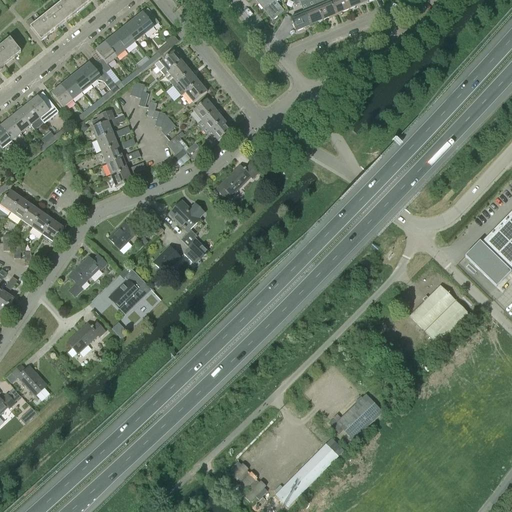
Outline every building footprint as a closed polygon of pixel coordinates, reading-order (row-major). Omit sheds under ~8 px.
[(78,12),(68,0),(65,0),(30,29),(41,42),(78,12)] [(68,0),(78,12),(93,0),(68,0)] [(254,0),(262,10),(274,0),(273,0),(254,0)] [(274,0),(262,10),(272,22),(284,12),(275,2),(277,0),(279,2),(280,0),(274,0)] [(335,0),(330,2),(336,16),(349,11),(344,0),(335,0)] [(344,0),(349,11),(362,5),(359,0),(344,0)] [(336,16),(330,2),(317,8),(323,22),(336,16)] [(317,8),(304,13),(309,27),(323,22),(317,8)] [(133,21),(144,36),(154,28),(158,25),(159,25),(147,10),(147,11),(143,14),(133,21)] [(309,27),(304,13),(290,19),(296,33),(309,27)] [(133,21),(123,29),(135,44),(144,36),(133,21)] [(135,44),(123,29),(114,36),(126,51),(135,44)] [(114,36),(105,44),(116,59),(126,51),(114,36)] [(10,40),(0,47),(0,69),(20,53),(10,40)] [(116,59),(105,44),(95,52),(102,61),(98,65),(105,74),(111,70),(107,66),(116,59)] [(167,44),(157,51),(161,57),(171,49),(167,44)] [(161,57),(157,51),(157,52),(158,53),(149,61),(152,65),(161,57)] [(168,74),(182,63),(173,53),(160,64),(164,69),(160,72),(164,77),(168,74)] [(152,65),(149,61),(146,58),(137,65),(139,68),(142,72),(152,65)] [(182,63),(168,74),(176,84),(190,73),(182,63)] [(118,91),(114,85),(108,77),(102,77),(100,78),(89,64),(79,72),(91,86),(97,81),(98,82),(103,82),(110,92),(113,95),(118,91)] [(142,72),(139,68),(130,76),(133,80),(142,72)] [(79,72),(70,79),(82,94),(91,86),(79,72)] [(198,83),(190,73),(176,84),(185,94),(198,83)] [(119,81),(114,85),(118,91),(123,87),(123,88),(133,80),(130,76),(121,83),(119,81)] [(82,94),(70,79),(61,87),(72,101),(82,94)] [(198,83),(185,94),(193,105),(207,93),(198,83)] [(136,99),(140,85),(134,84),(130,97),(136,99)] [(140,85),(136,99),(140,100),(142,94),(144,86),(140,85)] [(72,101),(61,87),(51,94),(63,109),(72,101)] [(110,92),(102,98),(105,102),(113,96),(113,95),(110,92)] [(148,95),(142,94),(140,100),(138,107),(144,109),(148,95)] [(48,101),(43,105),(38,97),(28,105),(40,120),(54,108),(48,101)] [(102,98),(91,107),(95,111),(105,102),(102,98)] [(201,122),(215,111),(206,101),(193,112),(201,122)] [(150,103),(147,117),(153,119),(155,112),(157,105),(150,103)] [(28,105),(19,113),(30,127),(40,120),(28,105)] [(91,107),(82,114),(85,118),(95,111),(91,107)] [(215,111),(201,122),(209,132),(223,121),(215,111)] [(97,117),(98,120),(91,123),(94,128),(91,129),(96,141),(112,135),(110,128),(126,122),(123,116),(114,120),(111,112),(97,117)] [(19,113),(9,120),(21,135),(30,127),(19,113)] [(85,118),(82,114),(73,121),(76,125),(85,118)] [(157,120),(155,127),(161,129),(165,115),(159,114),(157,120)] [(21,135),(9,120),(0,127),(0,128),(11,142),(21,135)] [(223,121),(209,132),(218,143),(231,131),(223,121)] [(172,123),(161,132),(165,137),(176,128),(172,123)] [(88,130),(84,124),(76,130),(81,135),(88,130)] [(11,142),(0,128),(0,147),(2,150),(11,142)] [(128,128),(112,135),(96,141),(101,154),(117,147),(117,146),(115,141),(131,134),(128,128)] [(63,129),(53,137),(57,141),(66,133),(63,129)] [(53,137),(44,145),(47,149),(57,141),(53,137)] [(181,141),(177,137),(166,145),(170,150),(181,141)] [(117,147),(101,154),(106,166),(122,159),(120,153),(135,146),(133,140),(117,146),(117,147)] [(181,141),(170,150),(175,156),(183,150),(185,152),(188,150),(181,141)] [(44,145),(35,152),(38,156),(47,149),(44,145)] [(183,150),(175,156),(172,159),(176,164),(187,155),(185,152),(183,150)] [(35,152),(25,159),(29,163),(38,156),(35,152)] [(122,159),(106,166),(111,178),(127,171),(125,165),(140,158),(138,152),(122,159)] [(29,163),(25,159),(16,167),(11,161),(5,165),(13,175),(19,171),(29,163)] [(127,171),(111,178),(116,190),(132,183),(129,177),(145,170),(143,164),(127,171)] [(258,174),(248,165),(243,170),(240,167),(216,191),(223,198),(227,194),(231,198),(250,178),(252,180),(258,174)] [(0,188),(0,193),(1,195),(10,187),(7,183),(0,188)] [(0,206),(10,214),(22,198),(22,197),(20,199),(14,195),(16,193),(11,190),(10,192),(0,205),(0,206)] [(26,201),(22,198),(10,214),(21,221),(32,205),(31,207),(25,203),(26,201)] [(189,212),(181,203),(169,215),(187,233),(199,221),(198,220),(204,214),(195,206),(189,212)] [(32,205),(21,221),(32,229),(43,213),(43,212),(42,214),(36,210),(37,208),(32,205)] [(511,212),(480,245),(479,243),(465,257),(496,288),(511,271),(511,212)] [(48,216),(43,213),(32,229),(43,236),(54,220),(52,222),(46,218),(48,216)] [(232,215),(227,220),(233,227),(239,221),(232,215)] [(54,220),(43,236),(53,244),(63,229),(57,225),(58,223),(54,220)] [(163,232),(154,222),(148,228),(158,238),(163,232)] [(136,235),(124,224),(109,240),(108,239),(108,240),(120,251),(136,235)] [(140,242),(145,247),(148,243),(143,238),(140,242)] [(196,242),(189,249),(200,261),(207,254),(196,242)] [(164,275),(180,259),(172,251),(169,248),(153,264),(164,275)] [(200,261),(189,249),(183,255),(194,267),(200,261)] [(97,256),(96,257),(92,262),(89,258),(69,278),(76,285),(68,292),(75,298),(82,291),(80,289),(99,270),(101,271),(107,266),(97,256)] [(123,281),(125,279),(128,281),(109,299),(120,310),(138,292),(145,285),(137,277),(128,267),(118,276),(123,281)] [(163,275),(153,286),(157,291),(168,280),(163,275)] [(0,295),(0,319),(14,300),(13,300),(7,296),(17,282),(12,278),(2,292),(0,295)] [(439,348),(470,317),(440,287),(409,318),(439,348)] [(105,333),(96,323),(91,329),(87,325),(67,344),(77,355),(97,337),(99,339),(105,333)] [(121,341),(125,338),(121,334),(124,332),(118,325),(112,331),(121,341)] [(46,387),(29,368),(25,371),(21,367),(11,376),(16,381),(18,379),(35,398),(46,387)] [(0,415),(7,408),(9,410),(15,405),(6,395),(0,401),(0,400),(0,415)] [(366,396),(336,424),(353,442),(382,414),(366,396)] [(31,410),(19,421),(24,427),(36,416),(31,410)] [(337,458),(325,446),(275,496),(288,508),(337,458)] [(245,495),(237,486),(232,490),(240,499),(245,495)]
